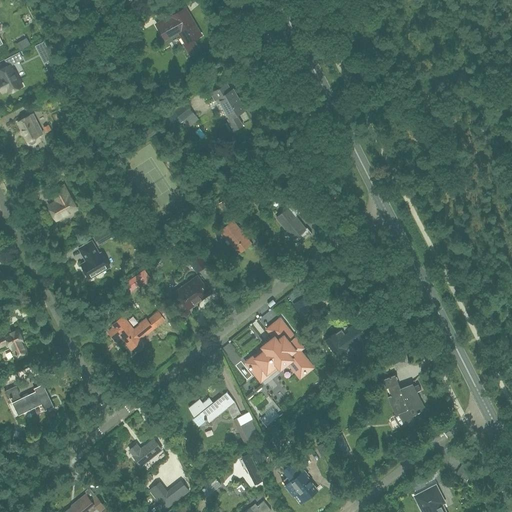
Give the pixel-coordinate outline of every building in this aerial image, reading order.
[(193,39),(201,35),(189,15),(180,20),(176,13),(170,16),(156,24),(165,38),(178,31),(185,44),(184,44),(190,55),(199,50),(193,39)] [(137,34),(126,41),(133,50),(144,43),(137,34)] [(45,41),(36,46),(41,54),(49,50),(45,41)] [(11,64),(0,69),(0,75),(3,81),(0,82),(0,86),(3,92),(13,87),(14,90),(23,85),(22,85),(19,78),(16,71),(15,72),(11,64)] [(236,114),(245,109),(233,88),(224,93),(220,86),(211,92),(215,99),(218,97),(230,118),(227,119),(233,129),(242,124),(236,114)] [(175,109),(166,117),(174,127),(182,120),(193,112),(185,102),(175,109)] [(43,133),(33,113),(17,121),(28,141),(43,133)] [(160,128),(156,123),(140,135),(144,140),(160,128)] [(92,158),(100,155),(96,145),(88,149),(92,158)] [(52,154),(37,163),(38,165),(25,173),(30,181),(58,164),(52,154)] [(60,168),(48,175),(53,183),(65,176),(60,168)] [(68,192),(77,185),(70,175),(61,183),(68,192)] [(242,184),(236,189),(241,195),(247,190),(242,184)] [(62,185),(52,191),(57,201),(49,206),(56,219),(61,216),(62,217),(68,214),(68,212),(76,208),(69,195),(68,195),(62,185)] [(227,196),(218,203),(225,211),(234,204),(227,196)] [(285,204),(288,207),(276,217),(293,238),(299,234),(303,239),(311,233),(307,227),(305,228),(295,216),(303,209),(293,197),(285,204)] [(238,253),(251,242),(233,219),(219,230),(225,239),(227,238),(238,253)] [(113,225),(94,236),(98,244),(118,232),(113,225)] [(81,262),(89,277),(109,265),(101,251),(99,252),(91,239),(78,247),(83,255),(85,254),(88,259),(81,262)] [(209,263),(198,247),(185,256),(197,272),(209,263)] [(136,275),(142,282),(149,277),(144,269),(136,275)] [(195,303),(193,300),(207,289),(197,275),(171,293),(181,307),(179,309),(181,314),(186,315),(189,311),(188,308),(195,303)] [(309,311),(305,305),(298,310),(302,316),(309,311)] [(141,342),(140,340),(141,339),(139,337),(147,331),(163,319),(157,311),(147,319),(145,318),(140,322),(141,323),(133,329),(122,316),(112,324),(114,326),(109,330),(115,338),(120,334),(131,347),(132,348),(134,350),(136,350),(138,350),(140,349),(141,347),(142,345),(142,343),(141,342)] [(345,348),(363,336),(372,330),(365,320),(356,326),(345,334),(342,329),(335,333),(335,332),(325,339),(337,356),(346,350),(345,348)] [(258,351),(245,362),(249,366),(248,366),(249,368),(250,367),(260,380),(278,366),(279,367),(290,359),(302,374),(311,367),(298,350),(301,347),(293,337),(295,336),(295,335),(293,337),(284,325),(272,335),(273,336),(271,338),(272,340),(266,345),(265,343),(262,345),(265,349),(260,353),(258,351)] [(387,330),(390,336),(397,332),(394,326),(387,330)] [(22,342),(24,341),(18,328),(12,331),(12,330),(0,335),(0,345),(8,342),(10,347),(12,346),(17,359),(27,354),(22,342)] [(412,368),(417,361),(424,366),(430,357),(420,350),(419,352),(409,345),(399,358),(412,368)] [(388,387),(391,395),(388,396),(395,415),(393,416),(401,428),(406,425),(405,423),(414,418),(412,415),(425,408),(416,390),(421,389),(419,382),(414,384),(412,380),(399,385),(398,383),(395,374),(382,379),(386,388),(388,387)] [(45,409),(53,405),(44,386),(42,387),(41,384),(35,387),(36,389),(21,396),(19,392),(20,391),(17,384),(5,390),(8,397),(11,396),(19,413),(42,402),(45,409)] [(233,419),(240,415),(233,401),(225,391),(212,402),(208,397),(201,402),(198,398),(187,406),(190,411),(194,417),(200,413),(201,412),(209,421),(227,407),(233,419)] [(261,418),(260,419),(263,423),(266,426),(275,419),(279,416),(276,412),(273,409),(269,412),(265,416),(263,417),(261,418)] [(255,425),(253,421),(247,424),(242,426),(244,431),(246,436),(242,437),(244,442),(246,446),(253,442),(261,439),(255,425)] [(23,440),(28,428),(22,426),(20,432),(14,429),(12,435),(23,440)] [(331,439),(340,458),(351,453),(342,434),(331,439)] [(141,465),(161,448),(154,438),(140,449),(136,443),(129,449),(133,454),(133,455),(141,465)] [(321,456),(334,450),(330,440),(317,447),(321,456)] [(268,456),(258,444),(250,451),(260,463),(268,456)] [(243,457),(255,483),(262,479),(250,453),(243,457)] [(301,456),(295,460),(302,469),(308,464),(301,456)] [(472,468),(468,465),(463,462),(456,472),(465,478),(472,468)] [(293,496),(294,496),(299,503),(305,499),(317,490),(306,477),(308,475),(305,470),(299,474),(291,464),(283,470),(290,480),(284,485),(293,496)] [(163,487),(159,482),(154,486),(149,489),(153,494),(157,499),(162,495),(166,491),(163,487)] [(212,491),(207,485),(202,489),(207,495),(212,491)] [(443,511),(441,506),(436,497),(439,495),(435,486),(414,497),(421,511),(443,511)] [(88,494),(87,495),(85,492),(71,504),(72,505),(66,510),(67,511),(88,511),(96,506),(100,511),(106,506),(97,494),(95,495),(89,487),(85,491),(88,494)] [(267,511),(268,511),(271,509),(263,500),(257,505),(255,502),(250,507),(243,511),(267,511)]
